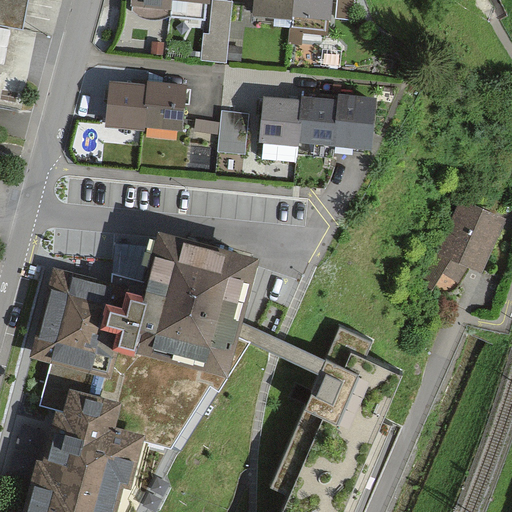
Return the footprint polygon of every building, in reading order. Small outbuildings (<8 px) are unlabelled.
[(205,11),(206,0),(169,0),(169,8),(205,11)] [(292,16),(293,0),(258,0),(257,14),(292,16)] [(327,19),(328,0),(293,0),(292,16),(327,19)] [(209,3),(206,64),(230,65),(233,3),(209,3)] [(144,130),(148,89),(111,86),(108,127),(144,130)] [(181,133),(184,92),(148,89),(144,130),(181,133)] [(301,105),(298,138),(369,144),(373,103),(341,100),(340,104),(302,100),(301,105)] [(297,144),(298,138),(301,105),(266,102),(262,140),(297,144)] [(245,116),(220,113),(216,152),(241,154),(245,116)] [(499,222),(461,204),(425,283),(433,286),(438,274),(456,282),(465,262),(478,268),(499,222)] [(251,266),(163,242),(147,301),(56,277),(33,359),(53,365),(43,403),(59,408),(31,511),(108,511),(117,480),(122,481),(154,365),(197,377),(200,365),(223,371),(251,266)] [(353,381),(320,366),(263,490),(288,501),(283,511),(360,511),(403,418),(387,411),(402,378),(362,360),(353,381)]
